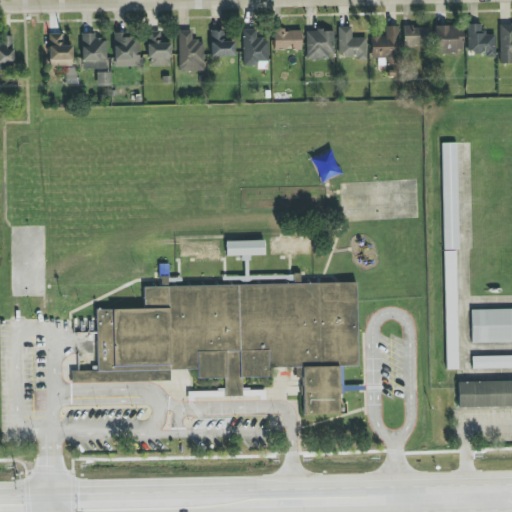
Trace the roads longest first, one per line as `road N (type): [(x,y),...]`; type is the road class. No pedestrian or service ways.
road 1 (primary): [(511,482),(0,492)]
road 2 (residential): [(0,7),(261,0)]
